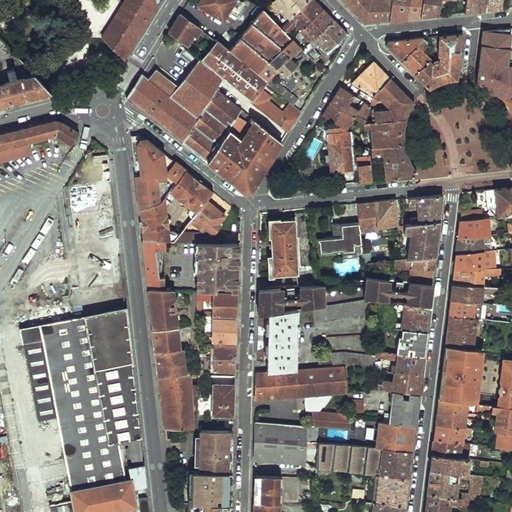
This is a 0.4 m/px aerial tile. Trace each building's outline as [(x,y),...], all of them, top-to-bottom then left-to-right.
[(125,0),(102,37),(124,59),(149,19),(160,0),(125,0)] [(246,0),(201,0),(198,6),(223,21),(227,15),(246,29),(229,50),(216,41),(215,42),(200,61),(223,80),(251,102),(263,87),(265,85),(270,79),(273,74),(270,70),(265,65),(292,41),(291,39),(282,30),(280,28),(267,14),(264,11),(246,0)] [(246,0),(264,11),(267,8),(254,0),(246,0)] [(275,0),(272,3),(289,19),(309,0),(275,0)] [(309,0),(289,19),(288,20),(299,31),(322,9),(312,0),(309,0)] [(340,0),(349,8),(358,0),(340,0)] [(374,0),(370,1),(369,0),(358,0),(349,8),(364,24),(389,22),(391,0),(374,0)] [(408,0),(391,0),(389,22),(406,20),(408,0)] [(419,19),(421,0),(408,0),(406,20),(419,19)] [(439,0),(421,0),(419,19),(437,17),(439,0)] [(486,0),(465,0),(464,14),(484,12),(486,0)] [(486,0),(484,12),(499,11),(500,0),(486,0)] [(264,11),(267,14),(273,8),(269,5),(267,8),(264,11)] [(322,9),(299,31),(310,43),(313,40),(333,21),(322,9)] [(173,24),(169,31),(185,44),(195,30),(198,31),(199,30),(179,14),(173,24)] [(333,21),(313,40),(326,54),(347,35),(333,21)] [(497,95),(503,100),(511,99),(511,70),(509,71),(505,71),(506,66),(509,43),(510,36),(510,29),(482,32),(481,40),(478,83),(497,95)] [(462,34),(438,37),(437,57),(440,58),(460,59),(462,34)] [(0,36),(0,105),(52,92),(42,82),(0,36)] [(196,57),(200,61),(215,42),(211,39),(196,57)] [(385,46),(401,62),(416,45),(420,41),(421,39),(388,43),(385,46)] [(265,65),(270,70),(273,68),(282,76),(294,66),(288,59),(299,48),(292,41),(265,65)] [(401,62),(415,75),(427,60),(430,58),(416,45),(401,62)] [(302,51),(314,63),(320,57),(311,48),(308,50),(305,48),(302,51)] [(460,59),(440,58),(439,62),(431,63),(427,60),(415,75),(430,89),(435,87),(443,83),(451,81),(458,81),(460,59)] [(223,80),(200,61),(178,88),(156,71),(149,80),(141,74),(126,99),(183,144),(217,91),(223,80)] [(391,79),(374,61),(352,82),(365,88),(369,84),(376,92),(378,91),(391,79)] [(265,85),(293,105),(298,98),(270,79),(265,85)] [(391,79),(378,91),(382,95),(394,107),(375,110),(375,121),(407,119),(408,117),(409,114),(410,110),(412,106),(414,102),(391,79)] [(369,84),(365,88),(374,94),(376,92),(369,84)] [(250,103),(271,119),(276,113),(265,105),(268,99),(265,95),(268,91),(263,87),(251,102),(250,103)] [(372,121),(371,118),(366,118),(371,104),(364,100),(360,108),(350,103),(354,95),(340,87),(330,102),(348,113),(359,119),(364,122),(365,122),(371,122),(372,121)] [(371,103),(373,97),(362,90),(357,96),(364,100),(371,104),(371,103)] [(217,91),(183,144),(208,163),(243,112),(217,91)] [(373,97),(371,103),(375,104),(382,95),(378,91),(376,92),(374,94),(373,97)] [(511,99),(503,100),(507,107),(511,114),(511,99)] [(345,127),(347,128),(349,124),(345,121),(348,113),(330,102),(322,115),(345,127)] [(275,123),(288,133),(297,118),(285,110),(280,116),(275,123)] [(243,112),(208,163),(245,192),(249,192),(250,192),(281,142),(243,112)] [(271,119),(275,123),(280,116),(276,113),(271,119)] [(58,118),(0,132),(0,160),(34,154),(31,140),(56,134),(73,145),(82,130),(65,120),(58,118)] [(359,119),(353,132),(360,135),(364,122),(359,119)] [(372,121),(371,122),(371,129),(373,146),(405,144),(405,142),(405,139),(405,135),(405,131),(406,127),(407,123),(407,119),(375,121),(372,121)] [(145,139),(130,127),(134,162),(139,161),(137,140),(145,139)] [(347,128),(345,127),(333,128),(332,129),(330,129),(328,131),(327,132),(327,133),(342,133),(345,171),(354,170),(352,144),(351,144),(350,130),(347,128)] [(345,171),(342,133),(327,133),(327,134),(327,136),(331,172),(345,171)] [(186,169),(145,139),(137,140),(139,161),(134,162),(139,209),(159,202),(170,188),(186,169)] [(405,144),(373,146),(373,154),(386,154),(388,180),(415,177),(416,174),(415,171),(413,167),(411,163),(409,159),(408,155),(407,151),(406,148),(405,144)] [(107,155),(93,157),(94,165),(108,163),(107,155)] [(361,182),(372,181),(370,163),(372,163),(371,155),(358,157),(361,182)] [(186,169),(170,188),(180,196),(184,192),(192,199),(187,205),(195,212),(206,199),(213,191),(186,169)] [(511,203),(511,189),(485,191),(487,210),(496,209),(497,217),(508,216),(511,215),(511,203)] [(417,196),(405,198),(405,201),(408,201),(409,205),(416,204),(418,216),(403,218),(403,224),(439,220),(441,207),(443,194),(417,196)] [(225,215),(206,199),(195,212),(189,220),(204,231),(207,228),(209,229),(212,231),(180,230),(173,239),(196,240),(223,242),(223,232),(215,231),(220,225),(218,223),(225,215)] [(378,224),(377,227),(396,225),(399,225),(395,199),(375,201),(378,224)] [(358,223),(360,232),(377,230),(377,227),(378,224),(375,201),(356,203),(358,223)] [(164,239),(170,239),(168,225),(160,226),(159,214),(163,213),(162,204),(159,202),(139,209),(143,238),(164,239)] [(487,218),(492,218),(491,215),(488,215),(488,212),(482,213),(482,210),(461,212),(460,221),(487,218)] [(458,240),(489,236),(487,218),(460,221),(459,231),(458,240)] [(271,274),(297,273),(294,220),(271,222),(273,256),(270,257),(271,274)] [(397,228),(398,228),(404,227),(405,233),(410,232),(407,258),(414,257),(435,255),(437,238),(439,220),(403,224),(399,225),(396,225),(397,228)] [(360,232),(358,223),(339,225),(339,228),(334,229),(334,238),(320,240),(319,242),(320,244),(321,244),(322,252),(339,251),(339,253),(341,253),(342,251),(344,251),(345,253),(362,251),(360,232)] [(456,255),(493,251),(493,247),(481,248),(481,241),(490,240),(489,236),(458,240),(457,248),(456,255)] [(163,288),(164,270),(161,270),(161,277),(158,277),(155,250),(164,250),(164,239),(143,238),(148,288),(163,288)] [(223,242),(196,240),(195,289),(197,289),(215,290),(215,286),(223,286),(224,287),(231,287),(231,290),(236,290),(238,242),(223,242)] [(454,270),(483,270),(482,261),(494,260),(493,251),(456,255),(455,263),(454,270)] [(435,255),(414,257),(411,267),(433,270),(434,263),(435,255)] [(393,259),(368,262),(369,276),(391,278),(393,265),(393,259)] [(411,267),(410,267),(408,280),(432,283),(433,277),(433,270),(411,267)] [(452,284),(482,287),(483,278),(500,277),(501,271),(483,270),(454,270),(453,278),(452,284)] [(313,283),(312,272),(297,273),(298,285),(313,283)] [(365,276),(366,279),(364,300),(368,300),(398,303),(429,305),(430,294),(432,283),(408,280),(391,278),(369,276),(365,276)] [(313,283),(298,285),(301,309),(312,307),(324,306),(321,283),(313,283)] [(475,303),(480,304),(481,294),(496,295),(497,289),(482,287),(452,284),(451,292),(450,299),(475,303)] [(280,286),(259,288),(259,313),(268,313),(282,311),(280,286)] [(153,328),(176,326),(175,314),(178,313),(177,309),(175,309),(174,305),(177,304),(176,300),(173,300),(172,288),(163,288),(148,288),(153,328)] [(197,315),(202,315),(203,301),(213,301),(213,311),(205,311),(205,316),(213,316),(235,315),(236,290),(231,290),(215,290),(197,289),(197,315)] [(448,316),(474,320),(475,303),(450,299),(449,308),(448,316)] [(360,301),(312,307),(314,320),(370,314),(368,300),(364,300),(360,301)] [(149,511),(141,438),(125,305),(74,316),(72,303),(37,310),(40,323),(42,337),(23,340),(39,420),(58,417),(64,451),(71,489),(70,490),(71,500),(33,508),(34,511),(149,511)] [(429,305),(398,303),(398,309),(406,310),(404,323),(396,322),(395,328),(402,329),(426,331),(428,319),(429,305)] [(490,322),(511,325),(511,324),(511,307),(492,305),(490,322)] [(267,371),(296,369),(296,326),(299,325),(298,323),(296,323),(297,309),(282,311),(268,313),(267,371)] [(445,346),(473,350),(476,320),(474,320),(448,316),(446,331),(445,346)] [(235,342),(235,319),(213,319),(213,341),(235,342)] [(155,350),(179,348),(176,326),(153,328),(155,350)] [(426,331),(402,329),(401,336),(398,336),(396,353),(423,356),(425,344),(426,331)] [(234,372),(235,346),(212,346),(211,349),(214,350),(213,367),(211,368),(211,371),(234,372)] [(473,350),(445,346),(441,374),(440,381),(447,382),(446,388),(453,389),(451,402),(476,404),(478,392),(475,391),(477,379),(474,379),(478,351),(473,350)] [(158,373),(182,372),(182,369),(187,368),(186,361),(181,361),(179,348),(155,350),(158,373)] [(375,355),(376,358),(396,360),(395,372),(421,374),(422,365),(423,356),(396,353),(375,351),(375,355)] [(483,351),(478,351),(474,379),(477,379),(475,391),(478,392),(483,351)] [(376,358),(375,355),(346,352),(318,354),(319,368),(346,367),(353,367),(377,370),(376,358)] [(511,360),(504,359),(502,380),(503,381),(501,397),(500,396),(498,406),(511,406),(511,360)] [(267,371),(257,371),(256,397),(303,394),(304,410),(310,410),(311,425),(319,426),(322,426),(349,429),(349,416),(318,413),(332,393),(348,392),(346,367),(319,368),(296,369),(267,371)] [(354,391),(353,367),(346,367),(348,392),(354,391)] [(164,428),(192,429),(190,375),(197,375),(197,371),(182,372),(158,373),(164,428)] [(395,372),(388,371),(388,375),(395,377),(394,382),(392,382),(392,380),(382,379),(381,388),(393,390),(403,391),(410,392),(418,394),(420,384),(421,374),(395,372)] [(447,382),(440,381),(438,401),(451,402),(453,389),(446,388),(447,382)] [(234,386),(213,386),(213,415),(233,415),(234,386)] [(418,394),(410,392),(409,397),(402,396),(403,391),(393,390),(389,422),(415,426),(417,410),(418,394)] [(435,425),(471,429),(472,425),(466,424),(468,407),(476,408),(475,410),(491,411),(490,412),(500,413),(498,431),(511,432),(511,406),(498,406),(476,404),(451,402),(438,401),(436,413),(435,425)] [(308,425),(297,424),(256,420),(255,458),(306,461),(307,448),(307,441),(308,425)] [(389,422),(380,421),(379,430),(390,431),(391,429),(395,430),(394,441),(380,440),(380,437),(359,436),(359,446),(412,451),(413,439),(415,426),(389,422)] [(319,426),(311,425),(308,425),(307,441),(319,442),(319,426)] [(433,441),(462,443),(464,433),(471,433),(471,429),(435,425),(434,434),(433,441)] [(232,444),(233,431),(201,429),(198,471),(227,472),(228,444),(232,444)] [(511,432),(498,431),(496,447),(511,448),(511,432)] [(318,449),(319,442),(307,441),(307,448),(318,449)] [(431,455),(460,458),(461,449),(467,449),(468,447),(473,448),(473,444),(471,444),(462,443),(433,441),(432,448),(431,455)] [(412,451),(359,446),(319,442),(318,449),(316,467),(332,468),(378,474),(408,478),(410,465),(412,451)] [(429,471),(467,474),(469,459),(460,458),(431,455),(430,463),(429,471)] [(316,467),(316,475),(331,476),(332,468),(316,467)] [(198,471),(193,471),(193,502),(231,504),(232,473),(227,472),(198,471)] [(426,495),(457,498),(459,481),(470,482),(471,475),(467,474),(429,471),(428,483),(426,495)] [(279,475),(254,474),(253,502),(255,502),(278,502),(279,475)] [(408,478),(378,474),(375,497),(373,497),(372,500),(373,501),(405,505),(407,492),(408,478)] [(423,511),(450,511),(451,506),(461,507),(462,499),(457,498),(426,495),(424,508),(423,511)] [(404,511),(405,505),(373,501),(371,511),(404,511)] [(278,502),(255,502),(255,511),(253,511),(252,511),(280,511),(280,502),(278,502)]
